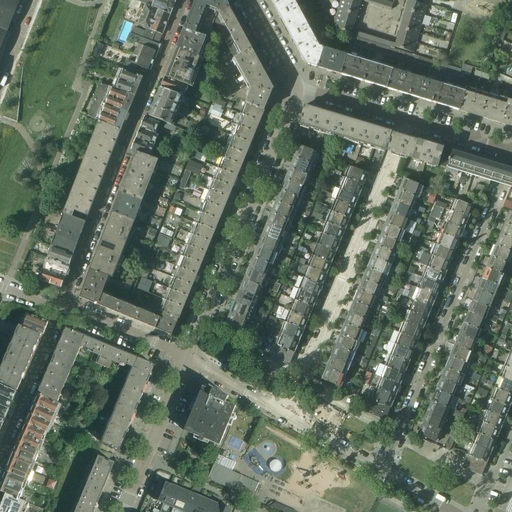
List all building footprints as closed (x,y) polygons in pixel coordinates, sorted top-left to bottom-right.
[(0,0),(0,48),(19,0),(0,0)] [(172,0),(153,0),(153,2),(151,7),(170,14),(175,1),(172,0)] [(195,0),(193,6),(184,29),(208,38),(214,21),(216,15),(218,11),(228,6),(225,0),(195,0)] [(282,0),(273,5),(285,26),(303,17),(293,0),(282,0)] [(359,6),(341,0),(338,10),(356,15),(359,6)] [(393,4),(381,0),(360,0),(361,0),(391,10),(393,4)] [(424,15),(427,6),(409,0),(406,10),(424,15)] [(170,14),(151,7),(145,5),(137,25),(145,28),(162,35),(170,14)] [(228,6),(218,11),(216,15),(214,21),(234,59),(252,49),(228,6)] [(356,15),(338,10),(335,19),(353,25),(356,15)] [(406,10),(403,19),(421,25),(424,15),(406,10)] [(449,22),(455,25),(458,14),(452,12),(451,14),(445,12),(443,19),(449,21),(449,22)] [(303,17),(285,26),(296,48),(314,38),(303,17)] [(353,25),(335,19),(332,28),(350,34),(352,29),(353,25)] [(403,19),(400,29),(418,34),(421,25),(403,19)] [(184,29),(180,39),(204,47),(208,38),(184,29)] [(396,42),(356,30),(352,29),(350,34),(350,35),(354,36),(394,48),(394,47),(396,42)] [(400,29),(397,38),(415,44),(418,34),(400,29)] [(158,45),(132,34),(129,33),(126,40),(139,45),(157,52),(160,45),(158,45)] [(319,47),(314,38),(296,48),(305,64),(318,68),(324,48),(319,47)] [(397,38),(396,42),(394,47),(413,53),(415,44),(397,38)] [(180,39),(177,48),(199,56),(200,57),(204,47),(180,39)] [(96,43),(93,49),(101,52),(103,46),(96,43)] [(157,52),(139,45),(137,49),(135,49),(133,55),(137,56),(134,62),(128,60),(126,64),(136,67),(137,65),(150,71),(157,52)] [(188,86),(199,56),(177,48),(165,77),(187,85),(188,86)] [(346,55),(324,48),(318,68),(340,74),(346,55)] [(252,49),(234,59),(248,84),(266,75),(252,49)] [(369,62),(346,55),(340,74),(363,81),(369,62)] [(392,69),(369,62),(363,81),(386,88),(392,69)] [(123,64),(122,67),(121,69),(143,78),(146,72),(123,64)] [(143,78),(121,69),(117,79),(139,87),(143,78)] [(414,76),(392,69),(386,88),(408,95),(414,76)] [(266,75),(248,84),(251,89),(248,97),(246,102),(250,104),(264,110),(272,89),(273,89),(266,75)] [(438,83),(414,76),(408,95),(432,102),(438,83)] [(165,77),(160,88),(183,96),(187,85),(165,77)] [(139,87),(117,79),(114,88),(135,97),(139,87)] [(465,91),(442,84),(438,83),(432,102),(436,103),(436,104),(459,111),(465,91)] [(114,88),(111,87),(101,84),(98,92),(132,105),(135,97),(114,88)] [(160,88),(157,97),(179,105),(183,96),(160,88)] [(469,114),(476,91),(466,88),(465,91),(459,111),(469,114)] [(480,117),(487,94),(476,91),(469,114),(480,117)] [(132,105),(98,92),(95,100),(128,113),(132,105)] [(491,120),(497,98),(487,94),(480,117),(491,120)] [(157,97),(153,106),(175,115),(179,105),(157,97)] [(502,124),(507,101),(497,98),(491,120),(502,124)] [(128,113),(95,100),(91,108),(125,121),(128,113)] [(511,126),(511,102),(507,101),(502,124),(511,127),(511,126)] [(264,110),(250,104),(246,102),(241,114),(246,116),(259,121),(264,110)] [(211,106),(208,113),(211,114),(218,117),(221,109),(222,107),(215,104),(214,107),(211,106)] [(329,113),(304,105),(299,125),(324,132),(329,113)] [(153,106),(149,116),(165,122),(168,124),(171,125),(175,115),(153,106)] [(125,121),(91,108),(88,116),(101,122),(121,129),(125,121)] [(354,120),(329,113),(324,132),(348,140),(354,120)] [(259,121),(246,116),(241,114),(236,125),(241,127),(255,133),(259,121)] [(144,116),(139,128),(154,134),(159,123),(144,116)] [(380,128),(354,120),(348,140),(374,147),(380,128)] [(101,122),(97,134),(67,208),(65,207),(63,213),(72,217),(75,211),(87,216),(88,216),(93,203),(121,129),(101,122)] [(165,122),(163,127),(174,132),(176,127),(171,125),(168,124),(165,122)] [(255,133),(241,127),(236,125),(231,136),(236,138),(250,144),(255,133)] [(158,136),(154,134),(139,128),(135,139),(154,146),(158,137),(158,136)] [(402,138),(390,135),(391,132),(380,128),(374,147),(385,151),(386,150),(396,153),(412,158),(412,159),(417,143),(409,141),(402,138)] [(250,144),(236,138),(231,136),(227,147),(232,149),(246,155),(250,144)] [(149,157),(154,146),(135,139),(131,149),(135,151),(149,157)] [(204,139),(200,148),(207,151),(210,142),(204,139)] [(418,140),(417,143),(412,159),(438,167),(438,165),(443,148),(418,140)] [(299,146),(294,157),(313,165),(318,153),(299,146)] [(246,155),(232,149),(227,147),(223,158),(228,160),(241,166),(246,155)] [(443,148),(438,165),(447,167),(449,161),(450,158),(452,150),(443,148)] [(476,158),(452,150),(450,158),(449,161),(447,167),(471,175),(476,158)] [(149,157),(135,151),(127,172),(150,181),(158,160),(149,157)] [(193,151),(190,158),(200,162),(203,155),(193,151)] [(294,157),(290,169),(309,176),(313,165),(294,157)] [(355,165),(362,167),(364,159),(357,157),(355,165)] [(241,166),(228,160),(223,158),(218,169),(223,171),(237,177),(241,166)] [(506,167),(476,158),(471,175),(499,183),(502,184),(508,167),(506,167)] [(197,175),(201,165),(189,160),(185,170),(197,175)] [(367,174),(353,168),(349,166),(344,178),(349,180),(363,185),(367,174)] [(511,168),(508,167),(502,184),(511,187),(511,168)] [(237,177),(223,171),(218,169),(214,180),(219,182),(232,187),(237,177)] [(290,169),(285,180),(304,187),(309,176),(290,169)] [(184,190),(191,173),(186,170),(179,187),(184,190)] [(150,181),(127,172),(119,192),(142,201),(150,181)] [(363,185),(349,180),(344,178),(339,189),(344,191),(358,196),(363,185)] [(404,179),(399,190),(418,198),(423,187),(404,179)] [(232,187),(219,182),(214,180),(209,191),(214,193),(228,198),(232,187)] [(285,180),(280,191),(299,198),(304,187),(285,180)] [(477,185),(474,194),(483,197),(486,188),(477,185)] [(358,196),(344,191),(339,189),(335,200),(340,202),(354,207),(358,196)] [(399,190),(395,201),(414,209),(418,198),(399,190)] [(437,193),(432,190),(428,197),(427,201),(433,204),(437,193)] [(228,198),(214,193),(209,191),(205,202),(210,204),(223,209),(228,198)] [(280,191),(276,202),(295,209),(299,198),(280,191)] [(142,201),(119,192),(111,212),(112,212),(135,222),(142,201)] [(168,200),(161,197),(158,202),(166,205),(168,200)] [(472,207),(459,201),(454,199),(449,211),(454,213),(468,218),(472,207)] [(354,207),(340,202),(335,200),(330,211),(335,213),(349,219),(354,207)] [(395,201),(390,212),(409,220),(414,209),(395,201)] [(223,209),(210,204),(205,202),(200,213),(205,215),(219,220),(223,209)] [(276,202),(271,213),(290,221),(295,209),(276,202)] [(435,205),(430,216),(436,218),(440,220),(444,209),(441,207),(435,205)] [(72,217),(63,213),(51,246),(53,247),(53,248),(65,252),(73,255),(85,222),(87,216),(75,211),(72,217)] [(349,219),(335,213),(330,211),(326,222),(330,224),(344,229),(349,219)] [(468,218),(454,213),(449,211),(444,222),(450,224),(463,230),(468,218)] [(112,212),(106,227),(100,241),(124,250),(135,222),(112,212)] [(390,212),(386,223),(405,231),(409,220),(390,212)] [(219,220),(205,215),(200,213),(196,224),(201,226),(214,231),(219,220)] [(271,213),(267,224),(286,232),(290,221),(271,213)] [(433,226),(436,218),(430,216),(426,227),(431,229),(433,226)] [(344,229),(330,224),(326,222),(321,233),(326,235),(340,241),(344,229)] [(463,230),(450,224),(444,222),(440,233),(445,235),(459,240),(463,230)] [(386,223),(381,235),(400,242),(405,231),(386,223)] [(511,225),(505,223),(500,234),(511,238),(511,225)] [(214,231),(201,226),(196,224),(191,235),(196,237),(210,242),(214,231)] [(267,224),(262,235),(281,243),(286,232),(267,224)] [(154,237),(157,230),(150,228),(147,235),(154,237)] [(340,241),(326,235),(321,233),(316,244),(321,246),(335,252),(340,241)] [(459,240),(445,235),(440,233),(435,244),(441,246),(454,252),(459,240)] [(511,238),(500,234),(496,245),(511,251),(511,238)] [(210,242),(196,237),(191,235),(187,246),(192,248),(205,253),(210,242)] [(262,235),(258,246),(277,254),(281,243),(262,235)] [(381,235),(376,246),(396,254),(400,242),(381,235)] [(159,236),(155,245),(162,248),(166,239),(159,236)] [(124,250),(100,241),(89,269),(89,270),(109,277),(113,278),(124,250)] [(335,252),(321,246),(316,244),(312,256),(317,258),(331,263),(335,252)] [(454,252),(441,246),(435,244),(431,255),(436,257),(449,263),(454,252)] [(427,254),(429,250),(418,245),(417,249),(427,254)] [(511,251),(496,245),(491,256),(510,264),(511,259),(511,251)] [(205,253),(192,248),(187,246),(182,257),(187,259),(201,264),(205,253)] [(258,246),(253,258),(272,265),(277,254),(258,246)] [(376,246),(372,257),(391,265),(396,254),(376,246)] [(65,252),(53,248),(49,259),(69,266),(73,255),(65,252)] [(449,263),(436,257),(431,255),(426,266),(432,268),(445,274),(449,263)] [(331,263),(317,258),(312,256),(307,267),(312,269),(326,274),(331,263)] [(491,256),(486,267),(505,275),(510,264),(491,256)] [(201,264),(187,259),(182,257),(178,267),(183,269),(196,275),(201,264)] [(372,257),(367,268),(386,276),(391,265),(372,257)] [(253,258),(249,269),(267,276),(272,265),(253,258)] [(69,266),(49,259),(45,270),(65,277),(69,266)] [(147,267),(154,269),(156,264),(149,261),(147,267)] [(293,261),(289,272),(293,274),(297,262),(293,261)] [(445,274),(432,268),(426,266),(421,277),(427,280),(440,285),(445,274)] [(196,275),(183,269),(178,267),(173,278),(178,281),(192,286),(196,275)] [(326,274),(312,269),(307,267),(303,278),(308,280),(321,285),(326,274)] [(486,267),(482,278),(501,286),(505,275),(486,267)] [(367,268),(363,279),(382,287),(386,276),(367,268)] [(398,272),(395,279),(401,281),(405,271),(399,268),(398,272)] [(249,269),(244,280),(263,287),(267,276),(249,269)] [(65,277),(45,270),(41,282),(47,283),(61,288),(65,277)] [(89,270),(79,297),(97,305),(105,287),(109,277),(89,270)] [(408,285),(413,274),(407,272),(403,283),(408,285)] [(440,285),(427,280),(421,277),(417,288),(422,291),(436,296),(440,285)] [(192,286),(178,281),(173,278),(169,290),(174,292),(187,297),(192,286)] [(321,285),(308,280),(303,278),(298,289),(303,291),(317,296),(321,285)] [(482,278),(477,289),(496,297),(501,286),(482,278)] [(363,279),(358,290),(377,298),(382,287),(363,279)] [(244,280),(239,291),(258,299),(263,287),(244,280)] [(275,283),(272,291),(277,293),(280,285),(275,283)] [(117,313),(124,295),(105,287),(97,305),(117,313)] [(436,296),(422,291),(417,288),(412,300),(418,302),(431,307),(436,296)] [(317,296),(303,291),(298,289),(293,300),(312,308),(317,296)] [(477,289),(473,301),(492,309),(496,297),(477,289)] [(187,297),(174,292),(169,290),(164,300),(169,302),(183,308),(187,297)] [(358,290),(354,301),(373,309),(377,298),(358,290)] [(239,291),(235,302),(254,310),(258,299),(239,291)] [(135,320),(142,303),(135,300),(132,306),(130,305),(127,304),(126,303),(128,297),(124,295),(117,313),(135,320)] [(183,308),(169,302),(164,300),(160,311),(163,313),(165,313),(178,319),(183,308)] [(308,319),(312,308),(293,300),(291,306),(289,311),(308,319)] [(431,307),(418,302),(412,300),(408,311),(413,313),(427,319),(431,307)] [(354,301),(349,313),(368,320),(373,309),(354,301)] [(473,301),(468,312),(487,320),(492,309),(473,301)] [(235,302),(230,313),(249,321),(254,310),(235,302)] [(158,310),(146,305),(142,303),(135,320),(155,329),(160,317),(156,315),(158,310)] [(303,330),(308,319),(289,311),(284,322),(289,324),(303,330)] [(427,319),(413,313),(408,311),(403,322),(409,324),(422,330),(427,319)] [(468,312),(464,323),(483,331),(487,320),(468,312)] [(178,319),(165,313),(163,313),(161,317),(160,317),(155,329),(171,335),(178,319)] [(226,324),(240,330),(245,332),(249,321),(230,313),(226,324)] [(349,313),(345,324),(364,331),(368,320),(349,313)] [(44,335),(48,322),(29,315),(24,327),(44,335)] [(303,330),(289,324),(284,322),(280,333),(285,335),(299,341),(303,330)] [(422,330),(409,324),(403,322),(399,333),(404,335),(417,341),(422,330)] [(464,323),(459,334),(478,342),(483,331),(464,323)] [(345,324),(340,335),(359,343),(364,331),(345,324)] [(374,326),(371,334),(378,336),(380,328),(374,326)] [(20,327),(14,341),(8,354),(29,363),(41,335),(20,327)] [(86,337),(66,328),(57,351),(76,360),(82,347),(86,337)] [(254,330),(252,336),(258,339),(259,337),(260,333),(254,330)] [(380,338),(386,341),(388,341),(390,336),(382,332),(380,338)] [(299,341),(285,335),(280,333),(275,344),(280,346),(294,352),(299,341)] [(417,341),(404,335),(399,333),(394,344),(400,346),(413,352),(417,341)] [(459,334),(454,345),(473,353),(478,342),(459,334)] [(340,335),(335,346),(354,354),(359,343),(340,335)] [(377,337),(374,336),(369,347),(373,349),(377,337)] [(119,350),(101,343),(86,337),(82,347),(95,352),(94,355),(98,357),(96,363),(110,369),(113,362),(114,363),(119,350)] [(294,352),(280,346),(275,344),(270,357),(289,365),(294,352)] [(413,352),(400,346),(394,344),(389,355),(395,358),(408,363),(413,352)] [(454,345),(450,356),(469,364),(473,353),(454,345)] [(492,348),(487,345),(486,345),(484,351),(490,354),(492,348)] [(352,360),(354,354),(335,346),(331,357),(350,365),(352,360)] [(368,347),(364,357),(368,359),(373,349),(369,347),(368,347)] [(494,349),(491,357),(496,359),(499,350),(494,349)] [(138,358),(119,350),(114,363),(119,365),(120,363),(134,369),(138,358)] [(76,360),(57,351),(47,374),(67,382),(76,360)] [(29,363),(8,354),(0,373),(0,383),(18,391),(29,363)] [(408,363),(395,358),(389,355),(385,366),(404,374),(408,363)] [(450,356),(445,368),(464,375),(469,364),(450,356)] [(345,376),(350,365),(331,357),(326,368),(345,376)] [(134,369),(132,373),(126,387),(143,394),(155,366),(152,365),(152,364),(138,358),(134,369)] [(374,371),(377,362),(371,360),(368,369),(374,371)] [(399,385),(404,374),(385,366),(382,373),(380,377),(399,385)] [(511,368),(509,368),(504,366),(499,377),(505,379),(511,381),(511,368)] [(322,379),(336,385),(341,387),(345,376),(326,368),(322,379)] [(364,371),(357,368),(353,379),(359,382),(364,371)] [(445,368),(441,378),(460,386),(464,375),(445,368)] [(67,382),(47,374),(38,395),(58,404),(67,382)] [(395,396),(399,385),(380,377),(376,388),(381,391),(395,396)] [(511,381),(505,379),(499,377),(495,388),(500,390),(511,394),(511,381)] [(441,378),(436,389),(455,397),(460,386),(441,378)] [(17,392),(0,385),(0,395),(13,401),(17,392)] [(203,387),(193,411),(185,432),(200,438),(199,441),(203,443),(204,440),(220,446),(236,407),(226,403),(228,398),(229,397),(210,386),(209,387),(210,387),(209,390),(203,387)] [(126,387),(120,401),(114,416),(131,423),(143,394),(126,387)] [(395,396),(381,391),(376,388),(371,400),(377,402),(390,407),(395,396)] [(511,399),(511,394),(500,390),(495,388),(490,399),(496,401),(509,406),(511,399)] [(452,405),(455,397),(436,389),(432,401),(451,409),(454,410),(456,407),(452,405)] [(13,401),(0,395),(0,405),(9,410),(13,401)] [(34,405),(55,414),(58,415),(59,411),(57,410),(59,405),(58,404),(38,395),(34,405)] [(509,406),(496,401),(490,399),(486,410),(491,412),(505,418),(509,406)] [(390,407),(377,402),(371,400),(366,412),(385,420),(390,407)] [(432,401),(427,412),(446,420),(451,409),(432,401)] [(9,410),(0,405),(0,415),(6,418),(9,410)] [(29,415),(51,424),(53,425),(55,421),(53,420),(55,414),(34,405),(29,415)] [(505,418),(491,412),(486,410),(481,421),(500,429),(505,418)] [(427,412),(423,423),(441,431),(446,420),(427,412)] [(456,412),(455,417),(461,421),(464,415),(456,412)] [(29,415),(25,424),(49,434),(51,430),(49,429),(51,424),(29,415)] [(114,416),(108,430),(102,444),(120,451),(131,423),(114,416)] [(495,440),(500,429),(481,421),(477,432),(482,434),(495,440)] [(444,433),(441,432),(441,431),(423,423),(418,434),(437,442),(436,444),(443,447),(444,444),(440,443),(444,433)] [(25,424),(21,434),(43,443),(47,435),(49,435),(49,434),(25,424)] [(495,440),(482,434),(477,432),(472,443),(477,446),(491,451),(495,440)] [(21,434),(17,443),(37,452),(39,453),(43,443),(21,434)] [(37,452),(17,443),(13,453),(35,463),(38,455),(41,457),(42,454),(39,453),(37,452)] [(491,451),(477,446),(472,443),(467,455),(473,457),(486,462),(491,451)] [(39,464),(35,463),(13,453),(5,472),(28,481),(32,470),(36,472),(39,464)] [(486,462),(473,457),(467,455),(462,468),(481,475),(486,462)] [(99,457),(95,468),(88,486),(103,492),(114,464),(99,457)] [(241,476),(232,472),(218,466),(218,465),(215,463),(208,479),(235,491),(245,495),(252,499),(259,484),(254,481),(254,482),(250,481),(251,479),(248,477),(247,479),(242,477),(242,476),(241,476)] [(5,472),(2,481),(24,490),(28,481),(5,472)] [(47,486),(54,489),(57,482),(50,479),(47,486)] [(0,485),(0,491),(5,494),(6,494),(20,500),(24,490),(2,481),(0,485)] [(164,504),(171,485),(161,481),(157,491),(154,490),(152,496),(154,497),(153,500),(164,504)] [(174,508),(181,489),(171,485),(164,504),(174,508)] [(88,486),(83,496),(76,511),(94,511),(96,509),(97,509),(98,505),(97,504),(103,492),(88,486)] [(184,511),(191,494),(181,489),(174,508),(184,511)] [(20,500),(6,494),(2,505),(5,506),(4,510),(0,508),(0,511),(22,511),(27,503),(20,500)] [(183,511),(195,511),(201,498),(191,494),(184,511),(183,511)] [(207,511),(211,502),(201,498),(195,511),(207,511)] [(297,511),(273,501),(271,508),(280,511),(297,511)] [(218,511),(221,506),(211,502),(207,511),(218,511)]
